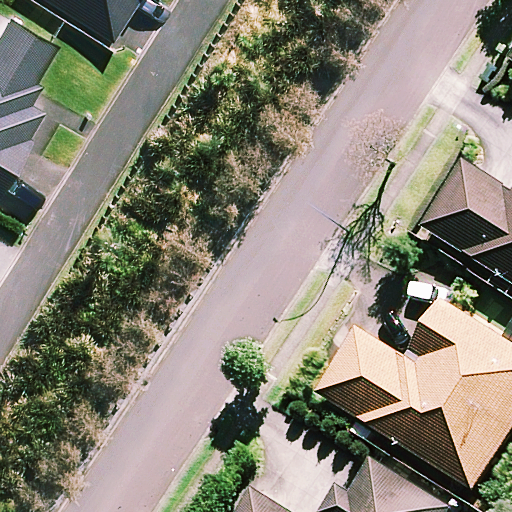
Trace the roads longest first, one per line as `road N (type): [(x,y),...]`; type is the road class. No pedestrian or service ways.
road 1 (residential): [(449,0),(106,511)]
road 2 (residential): [(0,317),(205,0)]
